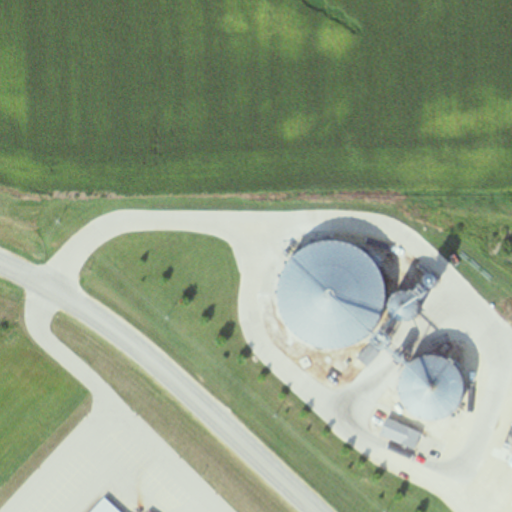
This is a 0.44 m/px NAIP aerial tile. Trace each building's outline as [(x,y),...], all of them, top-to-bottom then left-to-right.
[(361,340),(373,328),(381,314),(384,298),(381,282),(374,268),(363,256),(349,248),(333,246),(315,248),(300,257),(288,270),(282,287),(281,305),(287,322),(298,336),(313,345),(331,348),(347,346),(361,340)] [(437,289),(439,287),(439,285),(439,283),(439,281),(437,279),(436,278),(434,278),(432,278),(430,279),(429,280),(428,282),(428,284),(428,286),(429,288),(430,289),(432,290),(434,290),(436,290),(437,289)] [(416,319),(418,315),(419,311),(419,306),(417,302),(414,298),(410,296),(405,295),(400,296),(396,299),(393,302),(392,306),(391,311),(393,315),(395,319),(399,322),(403,323),(407,323),(412,322),(416,319)] [(453,416),(459,408),(463,399),(464,389),(462,380),(456,371),(449,365),(440,361),(430,361),(419,363),(411,370),(404,378),(402,389),(402,399),(407,409),(414,417),(424,422),(435,423),(444,421),(453,416)] [(414,451),(421,436),(407,429),(400,445),(414,451)] [(94,511),(106,499),(119,511),(150,511),(151,511),(152,511),(94,511)]
